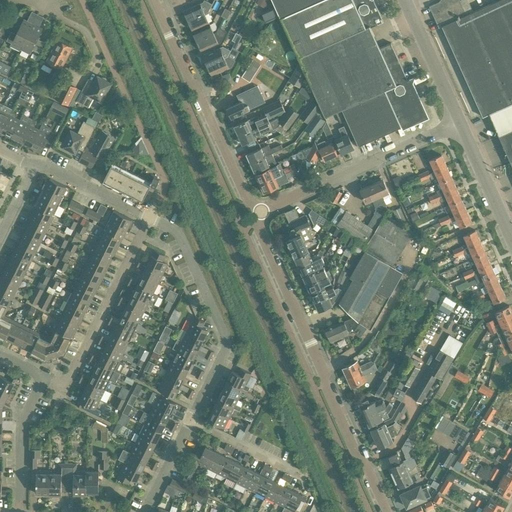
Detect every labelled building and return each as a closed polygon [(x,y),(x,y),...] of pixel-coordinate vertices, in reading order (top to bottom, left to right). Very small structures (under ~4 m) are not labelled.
[(280,14),(281,18),(321,0),(273,0),(276,7),(280,14)] [(482,117),(489,114),(510,104),(511,103),(511,0),(499,0),(466,15),(459,0),(438,0),(439,2),(429,6),(439,28),(442,26),(446,35),(446,34),(450,42),(449,42),(453,51),(457,59),(468,84),(472,92),(475,100),(476,100),(479,108),(483,116),(482,116),(482,117)] [(204,1),(203,3),(184,11),(188,21),(204,14),(208,13),(212,4),(204,1)] [(276,7),(266,11),(270,19),(280,14),(276,7)] [(38,14),(32,12),(26,23),(27,23),(26,26),(22,23),(16,34),(11,32),(7,41),(12,43),(11,46),(20,51),(21,50),(38,14)] [(44,17),(38,14),(21,50),(30,54),(32,50),(39,53),(44,43),(37,39),(41,33),(36,30),(37,28),(38,29),(44,17)] [(188,21),(192,31),(209,24),(204,14),(188,21)] [(192,31),(197,41),(213,34),(209,24),(192,31)] [(197,41),(201,51),(217,44),(220,42),(226,31),(218,27),(216,32),(213,34),(197,41)] [(46,62),(61,69),(72,48),(58,40),(46,62)] [(219,48),(203,56),(205,61),(207,65),(227,57),(227,56),(230,51),(223,47),(219,48)] [(227,57),(207,65),(212,75),(228,68),(232,66),(235,61),(227,56),(227,57)] [(253,59),(241,77),(250,82),(261,65),(253,59)] [(0,61),(0,71),(0,72),(2,72),(7,75),(8,75),(12,67),(0,61)] [(297,64),(291,81),(300,85),(307,67),(297,64)] [(18,80),(26,84),(30,76),(23,72),(18,80)] [(88,78),(83,87),(76,101),(88,108),(94,97),(101,101),(110,83),(107,82),(106,80),(105,78),(103,77),(100,78),(97,76),(94,82),(88,78)] [(64,82),(56,99),(68,105),(76,88),(64,82)] [(227,108),(226,109),(229,114),(230,113),(232,118),(241,113),(263,103),(259,93),(260,93),(257,86),(237,95),(240,102),(227,108)] [(28,89),(24,87),(22,92),(19,97),(29,102),(34,92),(28,89)] [(254,118),(254,117),(234,126),(238,135),(271,121),(270,119),(285,112),(280,100),(263,107),(266,114),(259,117),(259,116),(254,118)] [(300,118),(308,124),(320,107),(313,101),(300,118)] [(511,103),(510,104),(489,114),(492,121),(493,121),(496,128),(496,129),(501,142),(502,141),(505,147),(504,147),(511,165),(511,103)] [(0,130),(2,132),(12,112),(13,110),(3,105),(1,110),(0,111),(0,130)] [(68,110),(58,106),(56,112),(65,116),(68,110)] [(285,112),(279,121),(289,128),(299,114),(289,107),(285,112)] [(340,123),(347,120),(342,109),(336,112),(340,123)] [(2,132),(12,137),(20,120),(15,118),(16,115),(12,112),(2,132)] [(316,115),(305,130),(314,136),(325,121),(316,115)] [(26,123),(20,120),(12,137),(21,141),(32,120),(29,118),(26,123)] [(271,121),(238,135),(242,144),(257,138),(256,136),(274,128),(279,121),(277,118),(271,121)] [(31,146),(39,130),(34,127),(37,122),(32,120),(21,141),(31,146)] [(95,127),(86,122),(83,121),(77,133),(70,130),(62,146),(65,147),(66,149),(67,151),(70,151),(72,151),(75,152),(81,141),(87,144),(95,127)] [(44,146),(49,148),(55,137),(49,134),(52,129),(42,124),(39,130),(31,146),(41,151),(44,146)] [(341,154),(354,148),(344,127),(339,129),(343,138),(336,141),(341,154)] [(91,151),(103,157),(113,136),(101,130),(91,151)] [(139,155),(149,154),(141,137),(135,143),(136,145),(139,142),(139,155)] [(317,144),(320,149),(320,150),(325,161),(337,155),(331,140),(325,142),(325,141),(317,144)] [(306,158),(314,163),(320,153),(314,142),(306,158)] [(268,145),(261,148),(247,154),(251,163),(272,154),(275,152),(273,148),(270,149),(268,145)] [(305,157),(311,147),(296,154),(299,160),(305,157)] [(96,157),(84,150),(79,161),(91,168),(96,157)] [(272,154),(251,163),(255,172),(269,166),(269,165),(276,162),(272,154)] [(430,160),(435,171),(447,166),(441,155),(430,160)] [(154,176),(150,184),(111,164),(103,180),(147,203),(159,179),(154,176)] [(270,168),(256,174),(260,183),(274,177),(281,174),(285,172),(292,169),(291,169),(290,166),(284,169),(283,169),(281,170),(278,164),(270,168)] [(435,171),(430,174),(429,174),(431,177),(432,179),(437,177),(440,183),(451,177),(447,166),(435,171)] [(274,177),(260,183),(264,192),(278,186),(289,181),(296,178),(294,174),(292,169),(285,172),(281,174),(274,177)] [(397,188),(403,185),(399,176),(393,179),(397,188)] [(63,197),(68,187),(47,177),(42,186),(63,197)] [(437,191),(438,193),(439,196),(456,188),(451,177),(440,183),(442,188),(437,191)] [(383,180),(371,185),(384,212),(388,210),(384,202),(385,201),(382,196),(389,193),(383,180)] [(374,214),(368,225),(374,229),(374,230),(384,214),(384,212),(371,185),(360,190),(366,203),(372,201),(375,207),(374,207),(375,210),(373,213),(374,214)] [(59,206),(63,197),(42,186),(42,187),(45,189),(40,197),(59,206)] [(462,200),(456,188),(439,196),(441,199),(442,201),(447,199),(450,205),(462,200)] [(342,193),(336,190),(330,200),(336,203),(342,193)] [(40,197),(36,206),(54,215),(59,206),(40,197)] [(405,205),(410,203),(408,197),(402,199),(405,205)] [(81,214),(82,212),(85,207),(68,198),(64,205),(81,214)] [(467,211),(462,200),(450,205),(455,216),(467,211)] [(50,224),(54,215),(36,206),(31,215),(50,224)] [(394,210),(398,220),(403,221),(407,220),(401,207),(394,210)] [(313,237),(315,232),(311,230),(309,226),(310,226),(305,215),(299,218),(294,208),(284,212),(289,223),(292,221),(295,228),(291,230),(289,236),(290,239),(287,241),(287,242),(286,242),(288,246),(289,245),(290,249),(313,239),(313,237)] [(101,215),(100,215),(88,209),(84,216),(98,222),(101,215)] [(114,210),(104,229),(122,238),(127,230),(129,231),(134,221),(114,210)] [(314,224),(316,221),(319,214),(312,210),(309,214),(314,224)] [(374,229),(368,225),(346,211),(337,225),(364,243),(374,229)] [(472,222),(467,211),(455,216),(460,227),(472,222)] [(416,212),(410,215),(413,221),(419,219),(416,212)] [(319,214),(316,221),(324,225),(327,220),(319,214)] [(366,250),(393,266),(414,232),(385,214),(364,248),(366,250)] [(31,215),(27,224),(45,233),(50,224),(31,215)] [(329,222),(325,228),(331,231),(332,230),(335,225),(329,222)] [(40,243),(45,233),(27,224),(22,234),(40,243)] [(339,234),(340,231),(341,229),(335,225),(332,230),(339,234)] [(104,229),(99,239),(117,248),(122,238),(104,229)] [(468,247),(480,241),(475,230),(463,236),(468,247)] [(340,231),(339,234),(337,236),(342,239),(346,234),(340,231)] [(22,234),(18,243),(36,252),(40,243),(22,234)] [(348,245),(352,238),(350,237),(348,235),(346,234),(342,239),(340,243),(346,247),(348,245)] [(316,243),(313,237),(313,239),(290,249),(292,253),(291,253),(293,257),(294,256),(294,257),(308,251),(306,247),(316,243)] [(352,247),(356,241),(356,240),(352,237),(352,238),(348,245),(352,247)] [(113,256),(117,248),(99,239),(95,247),(113,256)] [(365,250),(365,251),(366,250),(364,248),(363,247),(364,245),(356,241),(352,247),(352,249),(359,254),(362,255),(365,250)] [(485,253),(480,241),(468,247),(473,258),(485,253)] [(18,243),(13,252),(31,261),(36,252),(18,243)] [(109,265),(113,256),(95,247),(91,256),(109,265)] [(147,266),(163,274),(168,263),(162,261),(165,255),(154,250),(147,266)] [(297,263),(298,267),(322,257),(323,251),(320,250),(317,255),(311,257),(309,253),(295,259),(295,260),(294,260),(296,264),(297,263)] [(331,342),(352,333),(391,265),(365,250),(349,278),(352,279),(339,302),(354,317),(325,329),(331,342)] [(13,252),(9,261),(27,270),(31,261),(13,252)] [(478,269),(490,264),(485,253),(473,258),(478,269)] [(104,275),(109,265),(91,256),(86,265),(104,275)] [(302,275),(322,266),(321,264),(324,262),(322,257),(298,267),(300,271),(299,271),(301,275),(302,274),(302,275)] [(22,279),(27,270),(9,261),(4,270),(22,279)] [(495,275),(490,264),(478,269),(473,272),(475,275),(477,281),(478,283),(483,280),(495,275)] [(86,265),(82,274),(100,283),(104,275),(86,265)] [(391,265),(352,333),(353,332),(361,337),(365,331),(367,328),(371,330),(403,272),(393,266),(391,265)] [(147,266),(142,275),(158,283),(163,274),(147,266)] [(327,276),(328,274),(325,267),(303,277),(303,278),(302,278),(304,282),(305,281),(307,285),(327,276)] [(0,279),(18,288),(22,279),(4,270),(0,277),(0,279)] [(340,275),(337,282),(344,285),(347,277),(348,273),(342,270),(340,275)] [(426,277),(417,272),(409,285),(419,290),(426,277)] [(82,274),(77,283),(95,292),(100,283),(82,274)] [(327,276),(307,285),(308,289),(307,289),(309,293),(310,293),(326,286),(326,285),(332,283),(328,274),(327,276)] [(142,275),(137,285),(153,293),(158,283),(142,275)] [(500,286),(495,275),(483,280),(486,286),(481,289),(482,291),(483,294),(488,291),(500,286)] [(0,279),(0,290),(13,297),(18,288),(0,279)] [(459,291),(478,283),(477,281),(476,281),(475,279),(469,282),(468,280),(456,286),(459,291)] [(90,302),(95,292),(77,283),(72,293),(90,302)] [(159,296),(153,293),(137,285),(132,295),(148,303),(154,306),(159,296)] [(313,299),(315,303),(339,292),(339,287),(336,289),(334,285),(311,295),(311,296),(312,300),(313,299)] [(37,286),(33,294),(40,298),(44,290),(37,286)] [(505,297),(500,286),(488,291),(493,303),(505,297)] [(0,302),(8,307),(13,297),(0,290),(0,302)] [(42,299),(49,302),(53,295),(46,291),(42,299)] [(318,311),(333,305),(338,298),(338,297),(340,295),(339,292),(315,303),(316,307),(317,311),(318,311)] [(86,311),(90,302),(72,293),(68,302),(86,311)] [(40,298),(33,294),(29,301),(36,305),(40,298)] [(127,304),(143,312),(148,303),(132,295),(127,304)] [(46,310),(49,302),(42,299),(39,306),(46,310)] [(0,317),(4,316),(8,307),(0,302),(0,317)] [(68,302),(63,311),(81,320),(86,311),(68,302)] [(127,304),(122,314),(139,322),(143,324),(143,322),(140,320),(143,312),(127,304)] [(494,312),(500,323),(511,317),(511,311),(509,305),(494,312)] [(181,312),(174,309),(168,322),(174,325),(175,322),(176,323),(181,312)] [(77,330),(81,320),(63,311),(58,320),(77,330)] [(122,314),(118,324),(134,332),(139,322),(122,314)] [(13,321),(4,316),(0,317),(0,336),(4,339),(13,321)] [(205,321),(194,316),(187,331),(203,340),(208,329),(202,327),(205,321)] [(511,317),(500,323),(496,325),(494,326),(497,331),(499,337),(505,335),(511,331),(511,317)] [(487,322),(489,328),(494,326),(496,325),(494,319),(487,322)] [(58,320),(54,329),(72,338),(77,330),(58,320)] [(4,339),(13,343),(22,325),(13,321),(4,339)] [(118,324),(113,333),(129,341),(134,332),(118,324)] [(390,324),(385,333),(394,338),(399,329),(390,324)] [(13,343),(22,348),(31,330),(22,325),(13,343)] [(64,354),(72,338),(54,329),(49,339),(54,353),(59,351),(64,354)] [(40,334),(31,330),(22,348),(31,352),(40,334)] [(187,331),(182,341),(198,349),(203,340),(187,331)] [(113,333),(108,343),(124,351),(129,341),(113,333)] [(49,339),(40,334),(31,352),(46,360),(49,354),(54,353),(49,339)] [(379,340),(375,337),(370,347),(380,353),(379,340)] [(177,351),(193,359),(198,349),(182,341),(177,338),(172,348),(177,351)] [(499,350),(506,347),(504,341),(497,344),(499,350)] [(119,361),(124,351),(108,343),(103,353),(119,361)] [(408,347),(405,352),(412,356),(414,350),(408,347)] [(502,356),(509,353),(506,347),(499,350),(502,356)] [(440,350),(412,397),(421,403),(437,376),(441,379),(453,358),(440,350)] [(177,351),(172,360),(188,369),(193,359),(177,351)] [(103,353),(98,362),(114,371),(119,361),(103,353)] [(172,360),(167,370),(184,378),(188,369),(172,360)] [(385,368),(391,372),(394,374),(399,366),(390,360),(389,361),(388,360),(386,363),(387,364),(385,368)] [(343,368),(347,377),(375,365),(375,364),(374,362),(374,363),(371,361),(360,366),(358,361),(343,368)] [(98,362),(93,372),(110,380),(114,371),(98,362)] [(400,381),(409,387),(410,387),(420,369),(410,363),(400,381)] [(377,369),(375,364),(375,365),(347,377),(351,387),(366,380),(364,375),(377,369)] [(250,387),(245,385),(251,374),(240,368),(238,374),(232,371),(227,381),(243,389),(248,391),(250,387)] [(386,381),(391,372),(385,368),(380,377),(386,381)] [(167,370),(162,380),(179,388),(184,378),(167,370)] [(454,376),(460,380),(464,374),(458,370),(454,376)] [(93,372),(88,382),(105,390),(110,380),(93,372)] [(464,374),(460,380),(466,384),(470,377),(464,374)] [(0,388),(9,393),(16,379),(12,377),(10,381),(0,376),(0,388)] [(132,385),(134,380),(130,378),(126,376),(123,381),(132,385)] [(388,382),(386,381),(380,377),(379,377),(369,392),(379,397),(388,382)] [(157,390),(174,398),(179,388),(162,380),(157,390)] [(222,391),(238,399),(243,389),(227,381),(222,391)] [(88,382),(84,391),(100,399),(106,402),(111,393),(105,390),(88,382)] [(142,387),(137,384),(132,394),(137,396),(137,397),(142,387)] [(487,387),(482,384),(478,390),(484,394),(487,387)] [(487,387),(484,394),(490,397),(494,391),(487,387)] [(0,400),(4,403),(9,393),(0,388),(0,400)] [(396,388),(393,395),(397,398),(401,390),(396,388)] [(84,391),(77,405),(98,416),(101,411),(96,408),(100,399),(84,391)] [(236,404),(238,399),(222,391),(217,400),(239,411),(241,407),(236,404)] [(353,391),(347,394),(349,400),(356,397),(353,391)] [(132,394),(127,404),(132,406),(137,396),(132,394)] [(186,408),(159,395),(154,405),(171,413),(174,407),(183,412),(186,408)] [(120,409),(125,400),(119,397),(113,406),(120,409)] [(359,404),(364,415),(379,408),(376,403),(375,401),(370,403),(368,399),(359,404)] [(212,410),(229,418),(231,413),(236,416),(239,411),(217,400),(212,410)] [(401,402),(396,409),(404,413),(406,409),(405,404),(401,402)] [(386,407),(385,405),(379,408),(364,415),(369,426),(384,420),(384,419),(389,417),(387,413),(389,412),(393,406),(389,403),(386,407)] [(154,405),(149,415),(166,423),(171,413),(154,405)] [(496,409),(489,405),(485,412),(492,415),(496,409)] [(229,418),(212,410),(207,420),(212,422),(210,425),(218,429),(219,426),(224,428),(229,418)] [(492,415),(485,412),(482,418),(488,422),(492,415)] [(144,424),(161,432),(166,423),(149,415),(144,424)] [(456,424),(450,420),(442,416),(435,428),(449,436),(456,424)] [(511,427),(501,421),(498,427),(511,434),(511,427)] [(396,429),(399,424),(396,422),(393,424),(387,427),(385,423),(371,430),(375,439),(389,432),(396,429)] [(144,424),(140,434),(156,442),(161,432),(144,424)] [(456,424),(449,436),(461,443),(468,431),(456,424)] [(483,430),(477,426),(473,433),(480,437),(483,430)] [(398,434),(396,429),(389,432),(391,437),(398,434)] [(389,432),(375,439),(379,448),(393,441),(391,437),(389,432)] [(405,455),(409,453),(408,452),(415,442),(414,441),(417,436),(411,432),(402,448),(405,455)] [(480,437),(473,433),(469,439),(476,443),(480,437)] [(140,434),(135,443),(151,452),(156,442),(140,434)] [(135,443),(130,453),(147,461),(151,452),(135,443)] [(503,450),(510,455),(511,451),(511,448),(506,445),(503,450)] [(191,480),(199,464),(207,468),(215,452),(205,447),(202,452),(197,450),(184,476),(191,480)] [(471,451),(464,448),(461,454),(467,458),(471,451)] [(40,450),(38,450),(30,450),(30,468),(37,468),(37,457),(40,457),(40,450)] [(441,462),(449,467),(456,455),(448,450),(441,462)] [(507,461),(510,455),(503,450),(499,457),(505,460),(507,461)] [(97,458),(100,458),(100,469),(108,469),(108,451),(97,451),(97,458)] [(225,457),(215,452),(207,468),(217,473),(225,457)] [(125,463),(142,471),(147,461),(130,453),(125,463)] [(396,453),(387,457),(391,466),(389,467),(391,471),(390,472),(393,478),(408,471),(412,470),(417,465),(413,456),(406,459),(407,460),(401,462),(396,453)] [(467,458),(461,454),(457,460),(464,464),(467,458)] [(502,464),(508,468),(511,469),(511,455),(510,455),(507,461),(505,460),(502,464)] [(217,473),(226,478),(235,461),(225,457),(217,473)] [(244,466),(235,461),(226,478),(236,483),(244,466)] [(142,471),(125,463),(117,478),(128,484),(131,478),(137,481),(142,471)] [(49,470),(48,496),(61,497),(61,482),(67,482),(68,464),(58,464),(58,474),(49,474),(49,470)] [(76,464),(68,464),(67,482),(73,483),(73,494),(86,494),(86,471),(76,471),(76,464)] [(490,471),(491,471),(481,465),(476,475),(486,481),(488,477),(495,481),(498,476),(490,471)] [(236,483),(246,487),(254,471),(244,466),(236,483)] [(498,476),(501,470),(493,466),(491,471),(490,471),(498,476)] [(511,483),(511,469),(508,468),(505,473),(501,470),(498,476),(502,478),(511,483)] [(246,487),(255,492),(266,471),(262,469),(260,474),(254,471),(246,487)] [(48,496),(49,470),(36,470),(36,494),(48,494),(48,496)] [(86,471),(86,494),(98,494),(99,471),(86,471)] [(268,478),(270,473),(266,471),(255,492),(265,497),(273,481),(268,478)] [(410,476),(408,471),(393,478),(395,485),(397,484),(398,488),(421,478),(418,473),(410,476)] [(509,497),(511,491),(511,483),(502,478),(496,489),(509,497)] [(180,491),(183,485),(172,479),(169,485),(180,491)] [(453,483),(446,479),(443,485),(449,489),(452,484),(453,483)] [(283,486),(273,481),(265,497),(275,502),(283,486)] [(452,484),(449,489),(472,502),(475,497),(452,484)] [(407,507),(426,499),(420,485),(401,494),(402,497),(401,498),(404,505),(405,504),(407,507)] [(449,489),(443,485),(439,491),(446,495),(449,489)] [(275,502),(284,507),(293,490),(283,486),(275,502)] [(293,490),(284,507),(281,511),(294,511),(300,500),(304,502),(307,497),(293,490)] [(444,498),(437,494),(433,500),(440,504),(444,498)] [(475,497),(472,502),(479,506),(482,501),(475,497)] [(490,498),(484,509),(489,511),(499,511),(503,506),(490,498)] [(431,501),(424,504),(428,511),(434,508),(431,501)]
